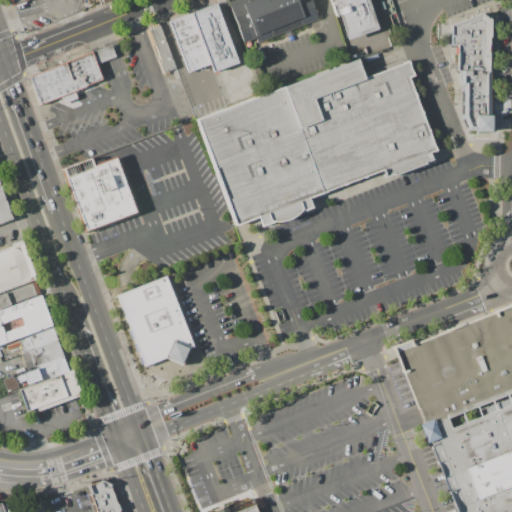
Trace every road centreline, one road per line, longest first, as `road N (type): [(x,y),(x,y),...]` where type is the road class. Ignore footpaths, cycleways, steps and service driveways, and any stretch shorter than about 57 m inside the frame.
road 1 (primary): [(142,432),(61,211)]
road 2 (primary): [(1,117),(75,320)]
road 3 (primary): [(61,211),(7,63)]
road 4 (primary): [(75,320),(120,442)]
